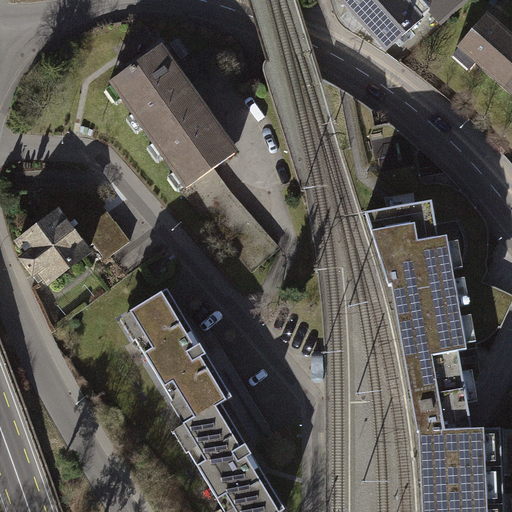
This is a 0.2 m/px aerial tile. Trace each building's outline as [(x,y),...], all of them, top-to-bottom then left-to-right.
[(467,0),(345,0),(342,3),(386,50),(421,18),(413,9),(421,1),(442,24),(467,0)] [(476,64),(502,87),(511,75),(511,40),(487,18),(461,48),(477,62),(476,64)] [(160,50),(112,84),(187,188),(234,154),(220,135),(218,137),(181,86),(177,89),(168,76),(175,71),(160,50)] [(511,75),(502,87),(511,95),(511,75)] [(45,222),(17,243),(48,285),(89,255),(86,250),(94,244),(106,260),(130,242),(115,223),(110,227),(102,218),(104,214),(92,198),(90,200),(72,199),(72,191),(40,191),(45,222)] [(416,432),(420,432),(472,430),(470,408),(460,354),(466,352),(446,238),(438,239),(431,203),(364,215),(370,232),(388,286),(391,285),(416,432)] [(163,292),(121,317),(183,423),(217,403),(226,398),(163,292)] [(217,403),(183,423),(196,444),(184,451),(220,511),(226,511),(227,511),(275,511),(280,509),(217,403)] [(511,511),(511,429),(503,430),(504,473),(511,472),(511,494),(505,494),(505,511),(511,511)] [(490,430),(472,430),(420,432),(422,511),(505,511),(505,494),(504,473),(503,430),(490,430)]
